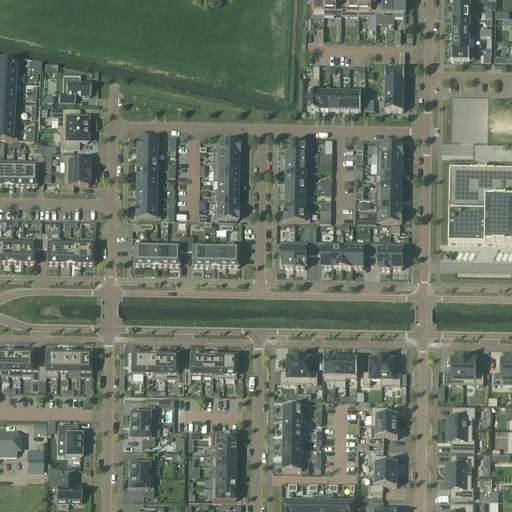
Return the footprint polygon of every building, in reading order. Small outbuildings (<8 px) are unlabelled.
[(324,18),(324,0),(312,0),(313,13),(313,18),(324,18)] [(341,19),(342,6),(335,6),(335,0),(324,0),(324,18),(341,19)] [(359,19),(359,0),(347,0),(348,6),(342,6),(341,19),(359,19)] [(376,19),(377,7),(370,6),(370,0),(359,0),(359,19),(370,19),(376,19)] [(394,20),(394,0),(382,0),(383,7),(379,7),(377,7),(376,19),(378,19),(394,20)] [(405,20),(405,0),(394,0),(394,20),(405,20)] [(453,4),(453,13),(470,13),(470,14),(475,14),(475,4),(453,3),(453,4)] [(453,22),(453,23),(470,23),(470,22),(470,14),(470,13),(453,13),(453,22)] [(452,22),(452,33),(453,33),(453,32),(470,32),(470,33),(474,33),(475,22),(470,22),(470,23),(453,23),(453,22),(452,22)] [(453,33),(452,42),(469,42),(470,33),(470,32),(453,32),(453,33)] [(452,51),(469,52),(469,51),(469,42),(452,42),(452,51)] [(452,51),(452,53),(449,53),(449,61),(451,61),(451,63),(469,63),(474,63),(474,51),(469,51),(469,52),(452,51)] [(0,64),(0,74),(18,76),(20,76),(21,66),(0,64)] [(385,82),(385,83),(404,83),(404,72),(386,72),(385,82)] [(0,85),(18,86),(18,76),(0,74),(0,85)] [(383,82),(383,93),(385,93),(404,93),(404,83),(385,83),(385,82),(383,82)] [(0,94),(17,95),(18,86),(0,85),(0,94)] [(90,100),(90,97),(91,97),(92,89),(90,89),(90,86),(66,85),(66,96),(59,96),(58,106),(75,106),(75,99),(90,100)] [(308,114),(319,114),(319,90),(308,90),(308,114)] [(319,113),(329,113),(329,95),(330,95),(330,90),(319,90),(319,114),(319,113)] [(385,93),(385,103),(403,104),(404,93),(385,93)] [(17,105),(17,95),(0,94),(0,103),(14,105),(17,105)] [(329,113),(339,114),(340,95),(330,95),(329,95),(329,113)] [(339,114),(350,114),(350,95),(340,95),(339,114)] [(350,95),(350,114),(361,114),(361,96),(350,95)] [(511,98),(467,98),(466,123),(511,124),(511,98)] [(14,114),(14,105),(0,103),(0,113),(14,114)] [(403,104),(385,103),(385,114),(403,115),(403,104)] [(0,122),(18,123),(19,114),(14,114),(0,113),(0,122)] [(58,122),(57,133),(61,133),(89,133),(89,128),(88,128),(88,121),(76,121),(76,113),(51,113),(51,121),(58,122)] [(0,132),(17,134),(18,123),(0,122),(0,132)] [(0,142),(17,144),(17,134),(0,132),(0,142)] [(60,153),(75,153),(75,145),(87,145),(87,139),(89,139),(89,133),(61,133),(60,153)] [(136,143),(136,154),(157,154),(157,155),(161,155),(162,144),(149,144),(149,143),(144,143),(136,143)] [(213,154),(213,155),(239,155),(239,145),(218,145),(218,154),(213,154)] [(286,146),(286,156),(307,156),(307,157),(311,157),(312,147),(299,146),(299,145),(294,145),(294,146),(286,146)] [(377,148),(377,158),(403,158),(403,148),(395,148),(395,147),(390,147),(390,148),(377,148)] [(136,154),(136,163),(156,164),(156,163),(157,155),(157,154),(136,154)] [(213,155),(213,165),(238,165),(238,156),(239,156),(239,155),(213,155)] [(286,157),(286,166),(306,166),(307,157),(307,156),(286,156),(286,157)] [(64,177),(89,177),(90,171),(88,171),(88,165),(74,165),(74,158),(59,158),(59,165),(64,165),(64,176),(64,177)] [(377,158),(377,167),(402,168),(402,159),(403,159),(403,158),(377,158)] [(37,188),(37,174),(43,175),(44,160),(36,160),(36,164),(25,164),(24,189),(36,189),(37,189),(37,188)] [(14,164),(3,163),(3,189),(13,189),(14,164)] [(136,163),(136,173),(161,173),(161,163),(156,163),(156,164),(136,163)] [(14,164),(13,189),(24,189),(25,164),(14,164)] [(213,165),(213,174),(238,175),(238,165),(213,165)] [(286,166),(286,175),(306,176),(306,166),(286,166)] [(377,167),(377,178),(382,178),(382,177),(402,177),(402,168),(377,167)] [(511,170),(450,169),(448,246),(511,247),(511,170)] [(136,173),(136,182),(161,183),(161,173),(136,173)] [(213,174),(213,185),(217,185),(217,184),(238,184),(238,175),(213,174)] [(286,175),(286,185),(306,185),(306,176),(286,175)] [(73,189),(88,189),(88,183),(89,183),(89,177),(64,177),(64,176),(62,176),(61,188),(59,188),(59,195),(73,196),(73,189)] [(381,186),(381,187),(402,187),(402,177),(382,177),(382,178),(381,186)] [(136,182),(136,192),(161,193),(161,183),(136,182)] [(217,193),(217,194),(237,194),(238,184),(217,184),(217,185),(217,193)] [(286,185),(286,195),(306,195),(306,196),(311,196),(311,185),(306,185),(286,185)] [(377,186),(376,196),(401,197),(402,187),(381,187),(381,186),(377,186)] [(136,192),(136,202),(161,202),(161,193),(136,192)] [(215,193),(215,204),(217,204),(217,203),(237,204),(237,194),(217,194),(217,193),(215,193)] [(286,195),(286,204),(306,205),(306,196),(306,195),(286,195)] [(376,196),(376,207),(381,207),(381,206),(401,206),(401,197),(376,196)] [(135,210),(135,211),(160,212),(161,202),(136,202),(135,210)] [(217,212),(217,213),(237,213),(237,212),(237,204),(217,203),(217,204),(217,212)] [(285,213),(285,214),(306,214),(306,213),(306,205),(286,204),(285,213)] [(381,215),(381,216),(401,216),(401,215),(401,206),(381,206),(381,207),(381,215)] [(160,212),(135,211),(135,221),(160,222),(160,212)] [(217,212),(214,212),(214,223),(217,223),(238,223),(238,212),(237,212),(237,213),(217,213),(217,212)] [(285,213),(285,224),(305,224),(310,224),(310,213),(306,213),(306,214),(285,214),(285,213)] [(381,215),(376,215),(376,226),(402,226),(402,215),(401,215),(401,216),(381,216),(381,215)] [(22,241),(22,246),(22,266),(33,266),(33,267),(34,267),(34,265),(35,252),(41,252),(41,237),(34,237),(34,241),(22,241)] [(41,237),(41,252),(47,252),(46,266),(46,267),(47,267),(48,267),(59,267),(59,247),(60,247),(60,242),(48,242),(48,237),(41,237)] [(179,249),(167,249),(167,269),(170,269),(178,269),(179,269),(179,268),(179,254),(186,254),(186,240),(179,240),(179,249)] [(204,270),(204,249),(192,249),(192,240),(186,240),(186,254),(192,255),(191,268),(191,270),(192,270),(192,269),(204,270)] [(0,241),(0,242),(0,265),(5,266),(6,266),(11,266),(11,246),(12,246),(12,241),(0,241)] [(80,242),(80,247),(81,247),(80,267),(92,268),(93,268),(93,266),(93,242),(80,242)] [(226,250),(225,270),(237,270),(238,270),(238,269),(238,245),(225,245),(225,250),(226,250)] [(294,270),(295,245),(280,245),(279,260),(282,260),(282,270),(294,270)] [(310,258),(316,258),(316,245),(295,245),(294,270),(294,271),(305,271),(305,270),(306,270),(307,260),(310,260),(310,258)] [(332,271),(333,271),(333,246),(316,245),(316,258),(322,258),(321,270),(332,271)] [(11,246),(11,266),(16,266),(17,266),(22,266),(22,246),(12,246),(11,246)] [(342,271),(343,246),(333,246),(333,271),(342,271)] [(352,271),(352,246),(343,246),(342,271),(352,271)] [(363,259),(369,259),(370,246),(352,246),(352,271),(363,271),(363,259)] [(391,272),(390,272),(391,247),(370,246),(369,259),(375,259),(375,261),(378,261),(378,271),(380,271),(380,273),(391,273),(391,272)] [(59,247),(59,267),(64,267),(65,267),(70,267),(70,247),(60,247),(59,247)] [(70,247),(70,267),(75,267),(76,267),(80,267),(81,247),(80,247),(70,247)] [(406,262),(406,247),(391,247),(390,272),(391,272),(402,272),(402,262),(406,262)] [(145,248),(133,248),(133,267),(132,267),(132,269),(134,269),(134,268),(145,269),(145,248)] [(156,248),(145,248),(145,269),(150,269),(151,269),(156,269),(156,248)] [(167,249),(156,248),(156,269),(161,269),(162,269),(167,269),(167,249)] [(215,249),(204,249),(204,270),(209,270),(210,270),(215,270),(215,249)] [(215,249),(215,270),(220,270),(221,270),(225,270),(226,250),(225,250),(215,249)] [(3,355),(0,354),(0,377),(8,378),(9,378),(9,355),(4,355),(4,354),(3,354),(3,355)] [(14,355),(9,355),(9,378),(8,378),(8,379),(20,379),(20,355),(15,355),(14,354),(14,355)] [(32,355),(20,355),(20,379),(31,379),(31,384),(38,384),(38,370),(32,370),(33,356),(33,355),(32,355)] [(45,370),(38,370),(38,384),(45,384),(45,380),(57,381),(57,376),(57,355),(46,355),(45,355),(45,356),(45,370)] [(62,356),(57,355),(57,376),(68,376),(68,356),(63,356),(63,355),(62,355),(62,356)] [(73,356),(68,356),(68,376),(78,376),(79,376),(79,356),(74,356),(73,356)] [(90,356),(79,356),(79,376),(78,376),(78,381),(91,381),(91,357),(92,357),(92,356),(90,356)] [(131,358),(131,377),(143,377),(143,357),(132,357),(131,356),(131,358)] [(143,357),(143,377),(153,377),(154,377),(154,357),(149,357),(148,357),(143,357)] [(153,377),(153,382),(165,382),(166,357),(160,357),(159,357),(154,357),(154,377),(153,377)] [(166,357),(165,382),(176,383),(176,387),(183,387),(183,372),(177,372),(177,359),(178,359),(178,357),(176,357),(166,357)] [(183,372),(183,387),(190,387),(190,378),(201,378),(201,358),(191,358),(189,358),(189,359),(190,359),(189,373),(183,372)] [(201,358),(201,378),(212,379),(213,358),(208,358),(207,358),(201,358)] [(212,379),(212,381),(224,381),(224,358),(219,358),(218,358),(213,358),(212,379)] [(224,358),(224,381),(236,381),(236,360),(236,358),(235,358),(235,359),(224,358)] [(280,374),(280,387),(299,387),(299,360),(293,360),(293,361),(287,361),(287,374),(280,374)] [(299,360),(299,387),(317,387),(318,375),(311,374),(311,361),(306,361),(306,360),(299,360)] [(363,375),(363,388),(370,388),(370,384),(381,384),(382,384),(382,361),(376,361),(376,362),(370,362),(370,375),(363,375)] [(381,384),(381,389),(400,389),(400,376),(394,376),(394,363),(389,362),(389,361),(382,361),(382,384),(381,384)] [(445,375),(445,387),(463,388),(464,361),(457,361),(457,362),(452,362),(452,375),(445,375)] [(464,361),(463,388),(483,388),(483,376),(475,376),(476,363),(471,363),(471,362),(464,361)] [(324,362),(324,384),(335,384),(335,363),(324,362)] [(495,376),(494,388),(511,388),(511,362),(507,362),(507,363),(502,363),(501,376),(495,376)] [(335,363),(335,384),(346,384),(346,382),(346,363),(335,363)] [(346,363),(346,382),(352,382),(357,382),(357,363),(346,363)] [(129,425),(129,426),(129,429),(154,429),(155,409),(143,409),(143,416),(129,416),(129,425)] [(284,409),(283,420),(303,421),(303,420),(303,415),(303,409),(284,409)] [(447,420),(447,432),(473,433),(473,422),(475,422),(475,411),(451,410),(451,420),(447,420)] [(372,411),(371,429),(398,430),(398,418),(398,417),(384,417),(385,411),(372,411)] [(283,420),(283,431),(307,432),(307,420),(303,420),(303,421),(283,420)] [(33,427),(34,436),(46,436),(46,427),(43,427),(33,427)] [(58,429),(58,458),(65,459),(67,459),(80,459),(81,459),(81,458),(81,451),(81,445),(81,438),(82,438),(82,437),(77,437),(77,429),(58,429)] [(129,432),(129,433),(129,442),(142,442),(142,449),(154,449),(154,429),(129,429),(129,432)] [(368,440),(368,448),(384,448),(384,441),(398,442),(398,441),(397,441),(398,439),(399,439),(399,432),(398,432),(398,430),(371,429),(371,440),(368,440)] [(283,431),(283,442),(305,442),(305,432),(307,432),(283,431)] [(447,432),(447,444),(451,444),(450,454),(474,454),(475,444),(472,444),(473,433),(447,432)] [(0,460),(16,460),(16,434),(0,434),(0,460)] [(211,437),(210,449),(215,449),(236,449),(236,450),(236,438),(211,437)] [(283,442),(283,453),(304,453),(305,442),(283,442)] [(215,459),(215,460),(235,460),(236,450),(236,449),(215,449),(215,459)] [(283,453),(283,464),(302,464),(304,465),(304,464),(304,453),(283,453)] [(492,457),(492,465),(510,465),(510,457),(492,457)] [(210,459),(210,471),(215,471),(215,470),(235,471),(235,460),(215,460),(215,459),(210,459)] [(371,459),(371,466),(373,466),(373,478),(375,478),(397,478),(397,467),(397,466),(384,466),(384,459),(371,459)] [(447,468),(446,480),(472,481),(472,470),(474,470),(474,459),(450,459),(450,468),(447,468)] [(128,476),(128,477),(128,480),(154,480),(154,460),(142,460),(142,467),(129,466),(128,476)] [(43,461),(27,462),(27,476),(43,475),(43,461)] [(283,464),(283,475),(302,475),(302,470),(302,464),(283,464)] [(215,481),(235,482),(235,471),(215,470),(215,471),(215,481)] [(370,489),(370,496),(383,496),(383,490),(397,490),(397,489),(397,487),(398,488),(398,480),(397,480),(397,478),(375,478),(375,483),(375,489),(370,489)] [(73,490),(73,480),(61,479),(61,490),(57,490),(56,506),(80,506),(81,490),(73,490)] [(128,482),(128,484),(128,493),(141,493),(141,500),(153,500),(154,480),(128,480),(128,482)] [(446,480),(446,492),(450,493),(450,502),(474,503),(474,492),(471,492),(472,481),(446,480)] [(210,481),(210,492),(235,492),(235,482),(215,481),(210,481)] [(210,492),(210,503),(235,504),(236,492),(235,492),(210,492)] [(303,504),(302,511),(312,511),(313,504),(313,498),(303,498),(303,504)]
